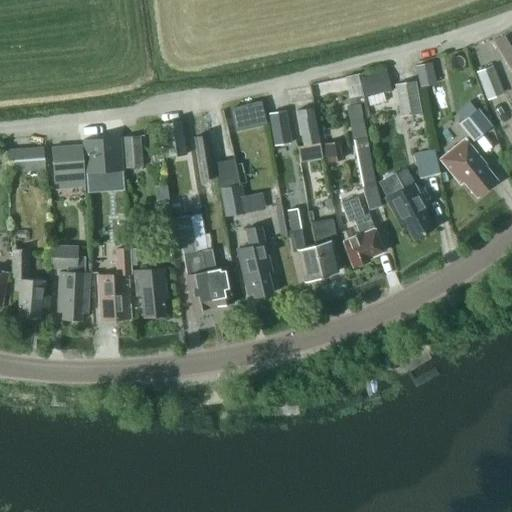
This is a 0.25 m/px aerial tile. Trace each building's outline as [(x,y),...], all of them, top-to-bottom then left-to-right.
[(511,29),(493,41),(511,72),(511,71),(511,29)] [(437,84),(433,63),(417,66),(421,87),(437,84)] [(477,72),(488,100),(505,94),(494,66),(477,72)] [(365,98),(392,91),(387,71),(360,78),(365,98)] [(422,112),(417,82),(396,85),(401,116),(422,112)] [(268,125),(262,102),(229,111),(235,134),(268,125)] [(360,104),(347,107),(363,187),(370,210),(382,206),(375,184),(360,104)] [(321,142),(314,106),(297,110),(304,145),(321,142)] [(493,126),(478,109),(460,124),(474,141),(493,126)] [(270,114),(276,145),(292,142),(287,111),(270,114)] [(161,125),(166,158),(187,154),(182,122),(161,125)] [(195,137),(202,180),(216,177),(209,134),(195,137)] [(123,137),(126,168),(143,167),(140,136),(123,137)] [(123,169),(121,138),(100,139),(84,141),(86,172),(103,171),(123,169)] [(464,181),(477,196),(497,179),(484,164),(486,163),(465,138),(440,159),(460,184),(464,181)] [(325,144),(329,162),(345,159),(341,140),(325,144)] [(67,177),(68,188),(85,187),(82,145),(52,147),(54,178),(67,177)] [(46,174),(47,174),(46,146),(45,146),(44,147),(7,150),(7,151),(9,173),(46,171),(46,174)] [(441,174),(435,149),(415,154),(421,178),(441,174)] [(387,197),(385,198),(401,228),(406,225),(413,238),(435,226),(423,206),(426,204),(405,168),(379,182),(387,197)] [(247,212),(241,184),(220,188),(225,216),(247,212)] [(368,214),(365,215),(357,196),(340,203),(348,222),(354,219),(360,234),(343,241),(353,266),(368,260),(367,258),(382,252),(368,214)] [(292,231),(289,232),(293,251),(299,250),(306,279),(321,276),(315,245),(305,248),(296,209),(288,211),(292,231)] [(185,255),(182,255),(193,310),(214,306),(203,251),(199,252),(191,215),(173,219),(176,251),(184,249),(185,255)] [(316,245),(315,245),(321,276),(337,272),(329,240),(337,238),(332,218),(320,221),(312,223),(316,245)] [(253,293),(254,297),(272,292),(267,272),(272,271),(261,227),(246,231),(251,245),(237,250),(248,294),(253,293)] [(77,245),(51,245),(50,268),(67,269),(67,272),(85,273),(85,257),(77,257),(77,245)] [(142,265),(141,248),(132,248),(133,265),(142,265)] [(13,249),(12,278),(15,278),(14,291),(19,292),(17,315),(39,317),(41,294),(45,294),(46,281),(30,280),(28,249),(13,249)] [(203,251),(214,306),(234,302),(226,267),(216,269),(212,249),(203,251)] [(116,251),(117,272),(132,271),(131,251),(116,251)] [(141,295),(143,315),(165,315),(163,295),(166,294),(163,267),(134,271),(136,295),(141,295)] [(81,313),(88,313),(89,273),(85,273),(67,272),(59,272),(58,312),(63,312),(63,319),(81,319),(81,313)] [(105,311),(105,319),(124,317),(124,310),(130,310),(128,274),(97,276),(99,312),(105,311)]
